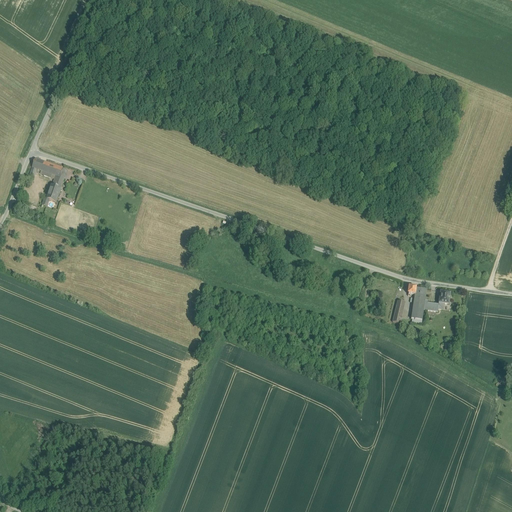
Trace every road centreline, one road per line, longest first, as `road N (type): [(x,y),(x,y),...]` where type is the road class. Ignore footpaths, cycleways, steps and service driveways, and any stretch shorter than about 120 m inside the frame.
road 1 (tertiary): [(31,151),(404,278),(511,294)]
road 2 (unclassified): [(31,151),(100,0)]
